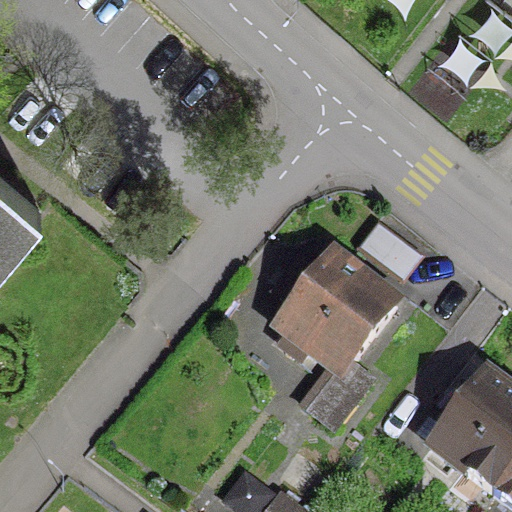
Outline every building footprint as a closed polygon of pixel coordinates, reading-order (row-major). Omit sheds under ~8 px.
[(0,181),(0,256),(37,213),(0,181)] [(389,244),(373,265),(406,291),(423,270),(389,244)] [(305,273),(278,309),(287,315),(273,334),(333,380),(305,416),(329,434),(369,383),(348,368),(392,311),(328,262),(314,280),(305,273)] [(432,427),(441,434),(427,452),(489,499),(511,469),(511,403),(482,380),(468,398),(459,391),(432,427)] [(511,511),(511,469),(489,499),(505,511),(511,511)] [(290,511),(278,502),(270,511),(290,511)]
